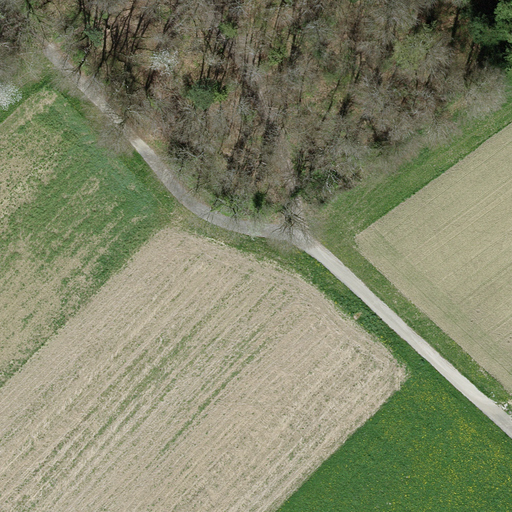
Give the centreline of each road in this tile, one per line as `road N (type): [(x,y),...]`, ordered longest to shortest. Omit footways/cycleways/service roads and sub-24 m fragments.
road 1 (track): [(306,240),(234,223),(190,197),(49,46)]
road 2 (track): [(511,428),(306,240)]
road 3 (track): [(233,0),(264,64),(306,240)]
